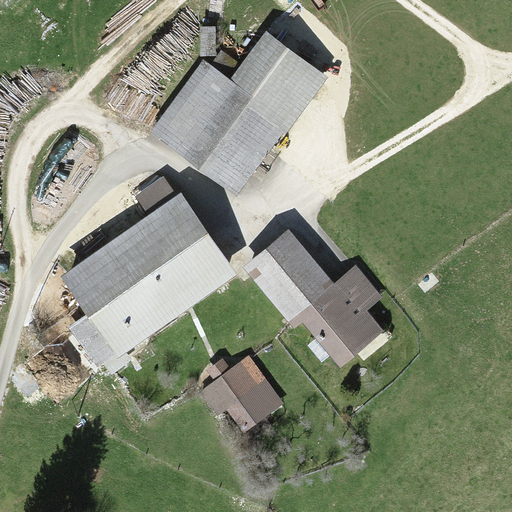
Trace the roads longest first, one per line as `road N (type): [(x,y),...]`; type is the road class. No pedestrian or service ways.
road 1 (track): [(0,397),(40,261),(124,152),(161,148),(254,221),(294,204)]
road 2 (track): [(40,261),(21,230),(29,139),(55,116),(76,117),(124,152)]
road 3 (track): [(55,116),(102,63),(178,0)]
road 4 (track): [(408,0),(483,51),(511,60)]
